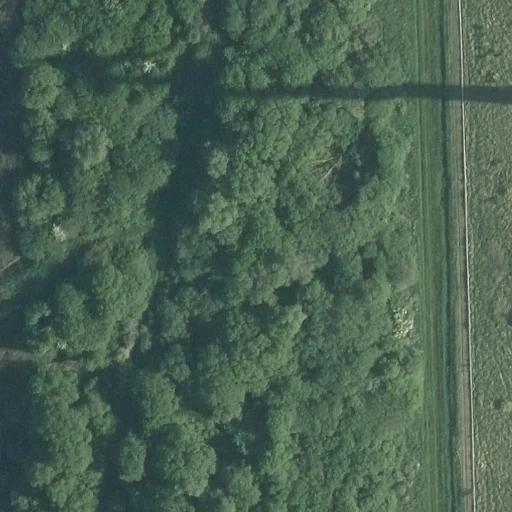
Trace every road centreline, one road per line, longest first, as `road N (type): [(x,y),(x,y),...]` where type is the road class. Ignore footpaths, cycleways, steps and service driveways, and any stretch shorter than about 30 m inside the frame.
road 1 (track): [(91,511),(214,0)]
road 2 (track): [(433,511),(415,0)]
road 3 (track): [(161,219),(121,222),(0,300)]
